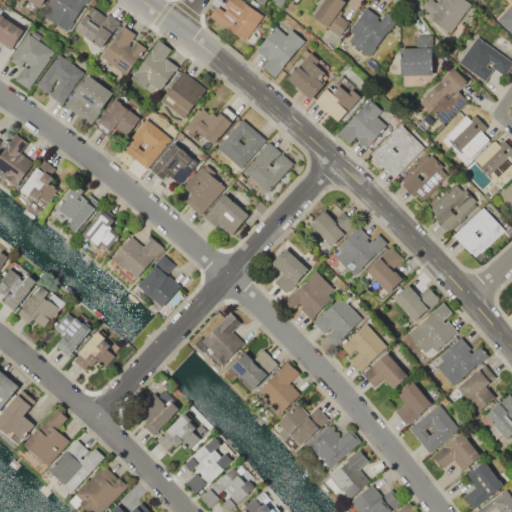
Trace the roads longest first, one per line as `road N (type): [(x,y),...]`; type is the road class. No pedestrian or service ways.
road 1 (residential): [(0,96),(113,176),(227,273),(321,368),(441,511)]
road 2 (residential): [(142,0),(183,25),(332,159),(511,348)]
road 3 (residential): [(97,416),(332,159)]
road 4 (residential): [(187,511),(97,416),(0,335)]
